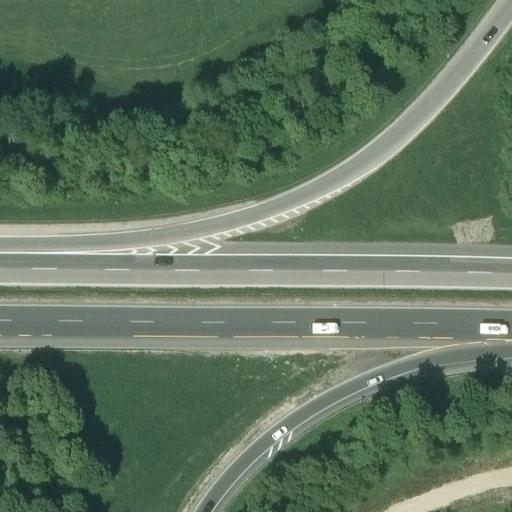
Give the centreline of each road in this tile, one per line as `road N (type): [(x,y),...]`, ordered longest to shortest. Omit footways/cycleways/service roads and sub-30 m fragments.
road 1 (motorway): [(511,5),(392,144),(320,192),(208,231),(0,268)]
road 2 (motorway): [(511,279),(0,277)]
road 3 (motorway): [(0,330),(511,331)]
road 4 (motorway): [(209,511),(263,450),(318,413),(393,382),(511,358)]
